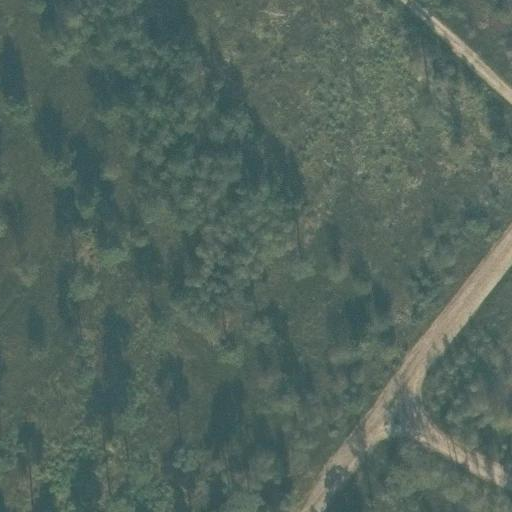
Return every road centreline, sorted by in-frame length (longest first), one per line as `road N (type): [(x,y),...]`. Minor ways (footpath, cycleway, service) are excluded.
road 1 (track): [(511,245),(385,414)]
road 2 (track): [(385,414),(511,484)]
road 3 (track): [(511,96),(409,0)]
road 4 (track): [(310,511),(385,414)]
